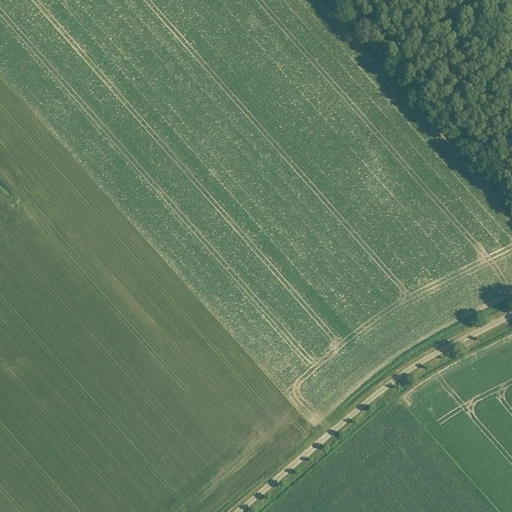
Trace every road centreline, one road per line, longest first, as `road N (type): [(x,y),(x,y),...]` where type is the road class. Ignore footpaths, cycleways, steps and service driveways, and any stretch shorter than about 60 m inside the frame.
road 1 (residential): [(226,511),(379,380),(511,308)]
road 2 (track): [(372,0),(511,173)]
